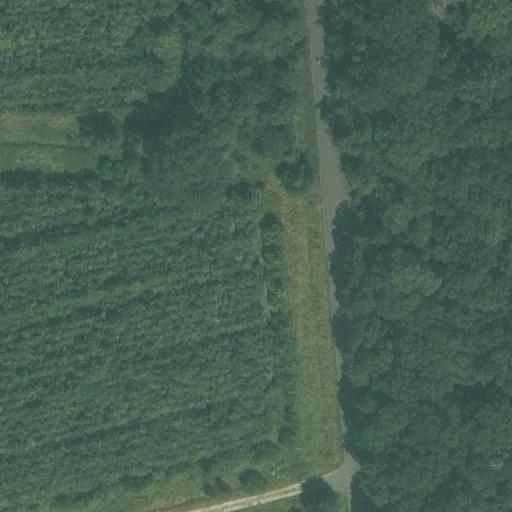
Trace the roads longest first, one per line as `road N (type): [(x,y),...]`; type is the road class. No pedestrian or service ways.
road 1 (unclassified): [(357,511),(314,0)]
road 2 (track): [(354,477),(221,511)]
road 3 (track): [(406,0),(408,18),(511,53)]
